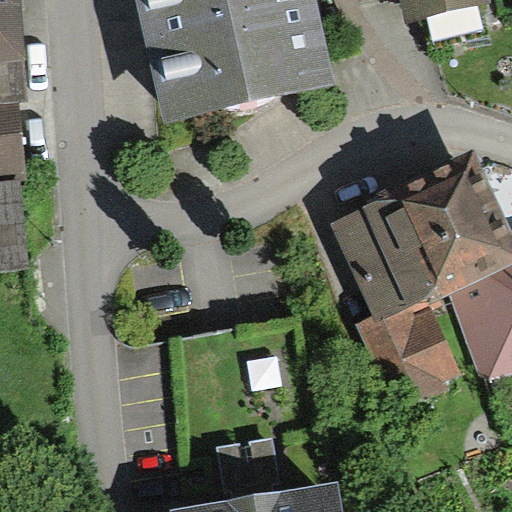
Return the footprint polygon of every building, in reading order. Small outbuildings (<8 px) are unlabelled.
[(27,100),(20,0),(0,0),(0,176),(23,175),(19,101),(27,100)] [(318,0),(137,0),(164,120),(337,82),(318,0)] [(405,0),(411,20),(486,0),(405,0)] [(480,381),(511,373),(511,239),(511,240),(477,152),(335,227),(371,318),(353,324),(385,409),(460,382),(431,303),(449,295),(480,381)] [(0,275),(30,272),(20,181),(0,183),(0,275)] [(353,511),(349,485),(189,511),(353,511)]
